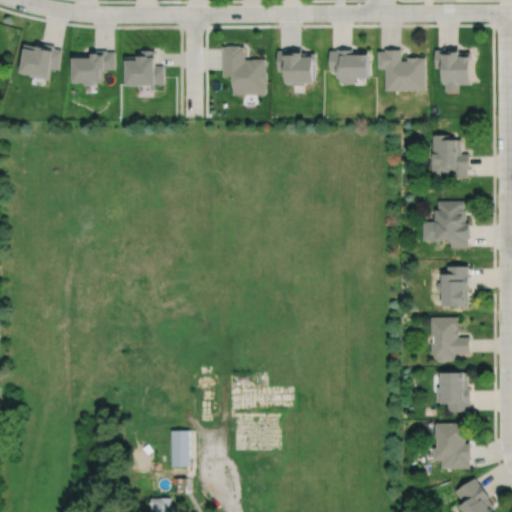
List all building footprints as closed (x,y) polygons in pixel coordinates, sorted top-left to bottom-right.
[(25,44),(20,70),(22,70),(21,72),(31,74),(31,76),(49,79),(49,77),(50,77),(52,67),(59,68),(62,49),(55,48),(55,45),(39,42),(38,46),(25,44)] [(225,46),(224,76),(235,76),(235,93),(267,93),(267,83),(269,83),(269,71),(267,71),(267,58),(254,58),(254,59),(246,59),(246,46),(242,46),(242,45),(230,45),(230,46),(225,46)] [(436,49),(436,67),(443,67),(443,83),(446,83),(446,91),(459,91),(459,83),(472,83),(472,55),(463,55),(463,56),(460,56),(460,50),(460,47),(444,47),(444,49),(436,49)] [(278,49),(278,70),(285,70),(285,83),(292,83),(292,84),(305,84),(305,82),(315,82),(315,52),(302,52),(302,48),(285,48),(285,49),(278,49)] [(330,49),(330,70),(338,70),(338,77),(339,77),(339,82),(355,82),(355,77),(369,77),(369,51),(353,51),(353,48),(337,48),(337,49),(330,49)] [(378,50),(378,67),(386,67),(386,89),(427,90),(427,57),(419,57),(419,56),(408,56),(408,60),(402,60),(402,48),(385,48),(385,50),(378,50)] [(74,54),(74,82),(84,82),(84,84),(96,84),(96,82),(103,82),(103,68),(115,68),(115,51),(107,51),(107,49),(93,50),(93,57),(87,57),(87,54),(74,54)] [(126,56),(126,85),(157,85),(157,83),(165,83),(165,65),(157,65),(157,57),(156,57),(156,50),(152,50),(143,50),(139,50),(139,56),(126,56)] [(433,134),(434,147),(433,147),(433,161),(432,161),(432,175),(452,174),(452,177),(468,176),(468,168),(470,168),(469,153),(462,153),(462,139),(450,139),(449,134),(433,134)] [(438,200),(438,209),(435,209),(435,221),(423,221),(423,240),(452,240),(452,246),(469,246),(469,239),(470,239),(470,222),(467,222),(467,209),(465,209),(465,200),(438,200)] [(443,275),(443,282),(438,282),(438,293),(443,293),(443,307),(467,307),(467,306),(469,306),(469,290),(470,290),(470,274),(470,266),(448,266),(448,275),(443,275)] [(431,317),(431,336),(434,336),(434,343),(431,343),(431,354),(437,354),(437,360),(456,359),(456,353),(470,353),(470,337),(459,337),(459,330),(457,330),(457,329),(459,329),(459,317),(431,317)] [(436,384),(437,400),(448,400),(448,409),(469,409),(469,401),(470,401),(470,385),(468,385),(468,370),(465,370),(465,368),(441,369),(441,384),(436,384)] [(435,421),(435,436),(436,436),(436,445),(433,445),(433,458),(441,458),(442,466),(470,466),(470,457),(470,441),(465,441),(465,439),(466,439),(465,428),(465,420),(435,421)] [(172,428),(173,464),(191,464),(190,428),(172,428)] [(456,489),(464,501),(460,503),(465,510),(462,511),(496,511),(493,507),(495,506),(488,496),(489,495),(480,482),(475,476),(456,489)] [(151,496),(151,511),(176,511),(176,505),(172,505),(172,496),(151,496)]
